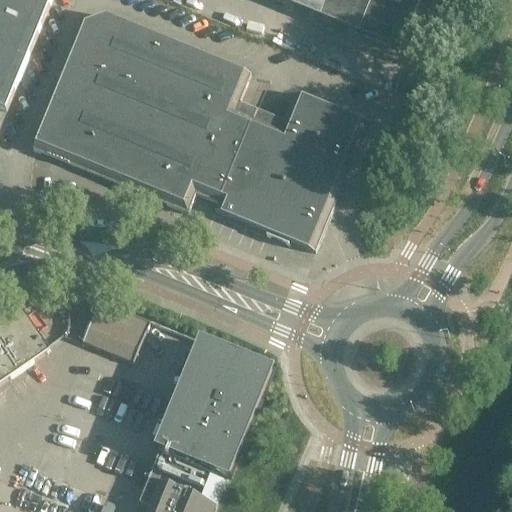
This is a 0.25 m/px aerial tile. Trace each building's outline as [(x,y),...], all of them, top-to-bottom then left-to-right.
[(0,0),(0,110),(6,113),(26,66),(52,0),(0,0)] [(283,0),(281,4),(320,20),(328,0),(283,0)] [(328,0),(320,20),(359,36),(373,0),(328,0)] [(373,0),(359,36),(398,52),(419,0),(373,0)] [(85,25),(33,152),(126,190),(149,135),(167,142),(202,57),(106,18),(85,25)] [(196,196),(218,205),(219,206),(254,121),(236,114),(252,77),(202,57),(167,142),(149,135),(126,190),(188,216),(196,196)] [(334,208),(368,125),(296,96),(281,132),(254,121),(219,206),(218,205),(215,214),(315,255),(335,208),(334,208)] [(151,324),(100,303),(82,345),(134,366),(151,324)] [(0,387),(50,353),(21,310),(0,323),(0,387)] [(214,511),(271,375),(204,347),(136,511),(214,511)] [(39,503),(35,511),(54,511),(55,510),(39,503)]
